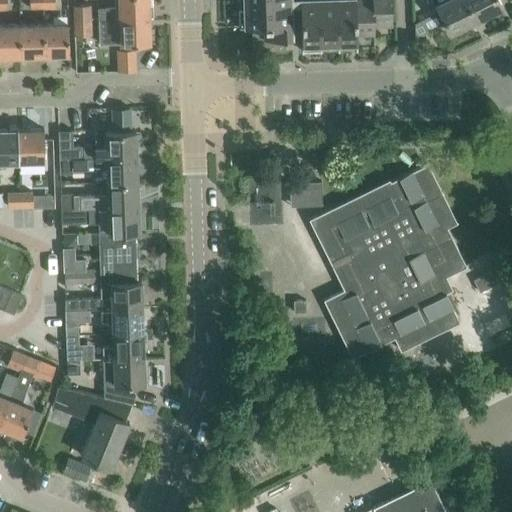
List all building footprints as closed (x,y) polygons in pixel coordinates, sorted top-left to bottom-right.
[(43,8),(43,0),(28,0),(29,9),(43,8)] [(98,19),(149,17),(148,0),(117,0),(118,6),(97,7),(98,19)] [(251,25),(252,52),(285,51),(284,38),(291,37),(290,0),(236,0),(238,26),(251,25)] [(357,48),(356,33),(355,34),(353,0),(299,0),(301,50),(357,48)] [(353,0),(355,34),(356,33),(374,33),(373,24),(371,0),(353,0)] [(371,0),(373,24),(391,24),(390,0),(371,0)] [(443,0),(436,4),(450,33),(476,19),(466,0),(443,0)] [(466,0),(476,19),(502,6),(498,0),(466,0)] [(74,20),(90,19),(90,4),(73,5),(74,20)] [(68,23),(52,23),(52,11),(43,11),(43,23),(44,23),(45,53),(69,52),(68,23)] [(429,32),(439,28),(433,14),(423,18),(429,32)] [(150,41),(149,17),(98,19),(98,30),(99,43),(120,42),(150,41)] [(90,19),(74,20),(74,35),(91,34),(90,19)] [(19,24),(20,54),(45,53),(44,23),(43,23),(19,24)] [(0,24),(0,54),(20,54),(19,24),(0,24)] [(18,160),(18,166),(29,166),(29,159),(44,159),(44,153),(53,154),(53,139),(43,139),(43,127),(18,128),(18,160)] [(0,128),(0,160),(18,160),(18,128),(0,128)] [(94,131),(94,144),(72,144),(72,129),(58,129),(59,143),(59,157),(72,157),(136,155),(135,129),(105,131),(94,131)] [(107,181),(137,180),(136,155),(72,157),(59,157),(60,172),(72,172),(71,169),(106,168),(107,181)] [(427,162),(390,180),(388,178),(308,217),(330,263),(338,259),(350,284),(323,298),(352,357),(365,350),(365,351),(381,343),(381,342),(393,336),(400,349),(459,320),(452,307),(453,307),(445,291),(452,288),(445,275),(466,265),(446,225),(456,221),(427,162)] [(138,205),(137,180),(107,181),(107,194),(94,195),(93,193),(73,193),(73,192),(60,192),(61,207),(73,207),(88,206),(138,205)] [(320,208),(319,184),(289,184),(289,208),(320,208)] [(20,205),(19,190),(7,190),(7,205),(20,205)] [(19,190),(20,205),(33,205),(32,190),(19,190)] [(98,231),(139,230),(138,205),(88,206),(88,222),(98,222),(98,231)] [(73,207),(61,207),(61,222),(74,221),(73,207)] [(100,282),(141,281),(136,281),(135,230),(139,230),(98,231),(100,282)] [(93,259),(92,235),(74,236),(75,260),(93,259)] [(472,278),(479,291),(493,284),(502,280),(495,267),(473,278),(472,278)] [(64,283),(95,282),(95,268),(64,269),(64,283)] [(100,296),(84,297),(84,308),(142,306),(141,281),(100,282),(100,296)] [(0,306),(4,309),(12,289),(2,285),(0,290),(0,306)] [(12,289),(4,309),(14,313),(22,293),(12,289)] [(292,305),(295,319),(308,316),(305,302),(292,305)] [(112,332),(143,331),(142,306),(84,308),(100,307),(101,319),(111,319),(112,332)] [(66,323),(78,323),(77,308),(65,308),(66,323)] [(143,331),(112,332),(112,345),(102,345),(102,357),(143,356),(143,331)] [(66,343),(67,358),(79,358),(79,343),(66,343)] [(12,347),(12,348),(6,364),(20,370),(27,353),(12,347)] [(27,353),(20,370),(34,376),(40,359),(27,353)] [(103,386),(103,395),(132,402),(136,388),(135,388),(136,382),(144,381),(143,356),(102,357),(91,358),(91,371),(104,370),(104,369),(113,369),(114,382),(114,386),(103,386)] [(9,397),(0,419),(0,426),(20,434),(23,429),(33,433),(42,411),(32,407),(32,406),(21,402),(27,387),(15,382),(9,397)] [(124,420),(131,402),(132,402),(103,395),(57,385),(53,399),(84,406),(87,406),(98,410),(91,426),(84,423),(80,435),(87,438),(80,454),(110,466),(129,422),(124,420)] [(0,393),(0,419),(9,397),(0,393)] [(445,511),(444,509),(445,508),(430,479),(360,511),(445,511)]
